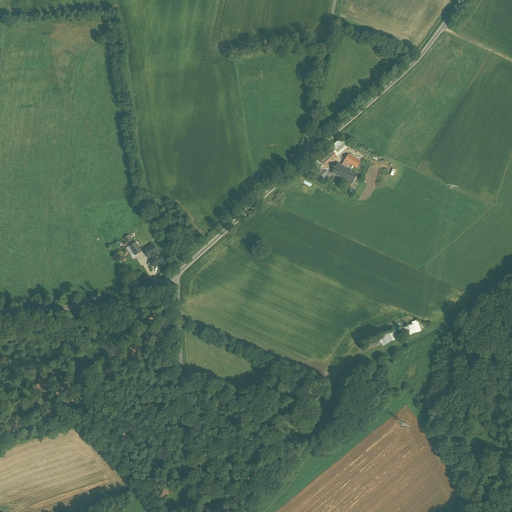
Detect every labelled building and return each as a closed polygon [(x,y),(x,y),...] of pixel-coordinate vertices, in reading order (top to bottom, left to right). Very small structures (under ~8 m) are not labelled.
[(336,138),(312,161),(320,168),(344,146),(336,138)] [(365,156),(349,150),(340,165),(335,161),(325,174),(351,190),(357,180),(358,169),(365,156)] [(123,238),(126,243),(132,240),(129,234),(123,238)] [(142,252),(136,243),(129,247),(134,255),(135,256),(142,252)] [(145,251),(154,267),(162,262),(153,246),(145,251)] [(134,255),(124,261),(131,273),(141,267),(135,256),(134,255)]
